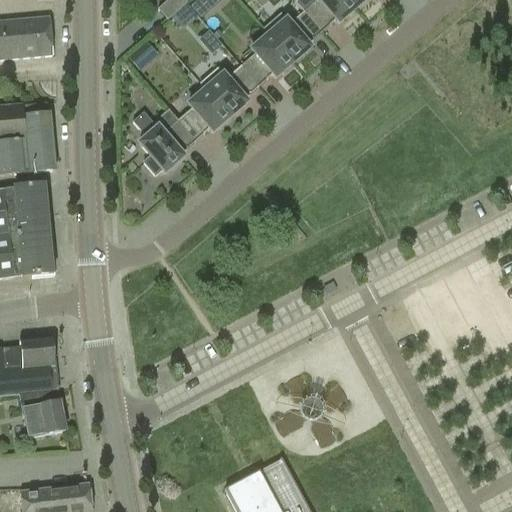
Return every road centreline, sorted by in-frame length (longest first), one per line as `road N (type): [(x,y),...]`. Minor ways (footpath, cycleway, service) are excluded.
road 1 (residential): [(90,262),(149,256),(448,0)]
road 2 (residential): [(346,308),(113,428)]
road 3 (tertiary): [(90,262),(84,0)]
road 4 (residential): [(346,308),(457,511)]
road 5 (residential): [(511,221),(346,308)]
road 6 (tertiary): [(113,428),(93,302)]
